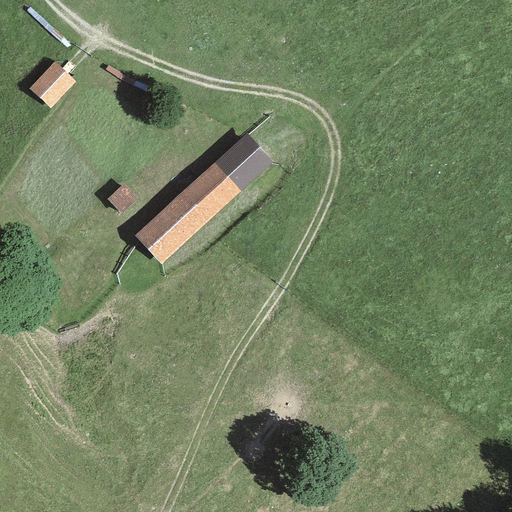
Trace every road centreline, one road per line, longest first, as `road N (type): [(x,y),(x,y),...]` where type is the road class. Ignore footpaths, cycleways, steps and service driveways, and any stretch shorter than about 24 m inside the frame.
road 1 (track): [(335,169),(317,223),(249,333),(164,511)]
road 2 (track): [(52,0),(95,35),(161,66),(316,109),(332,130),(335,169)]
